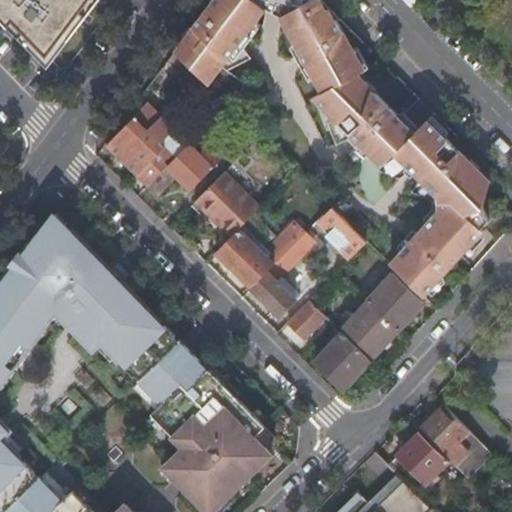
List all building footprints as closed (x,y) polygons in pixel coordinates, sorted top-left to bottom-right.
[(0,0),(0,16),(15,32),(24,32),(53,61),(98,0),(0,0)] [(213,0),(174,53),(186,64),(227,104),(233,110),(244,84),(225,72),(250,60),(239,45),(244,39),(256,22),(260,0),(213,0)] [(399,274),(423,298),(483,232),(481,229),(489,221),(477,195),(489,183),(431,125),(427,121),(421,127),(418,130),(417,129),(408,139),(402,133),(394,124),(399,119),(355,76),(362,72),(335,22),(338,20),(318,0),(311,0),(299,7),(290,5),(285,29),(300,56),(304,65),(320,94),(311,99),(328,115),(325,120),(334,147),(351,138),(365,151),(380,167),(376,171),(399,180),(409,170),(417,179),(411,195),(436,205),(437,212),(389,265),(398,275),(399,274)] [(24,32),(15,32),(49,67),(53,61),(24,32)] [(107,144),(105,146),(147,186),(174,158),(160,144),(172,131),(174,130),(146,104),(139,111),(133,117),(107,144)] [(174,158),(147,186),(156,194),(173,177),(188,192),(212,167),(210,164),(212,162),(201,151),(198,153),(196,151),(235,112),(233,110),(227,104),(199,134),(187,145),(174,158)] [(187,145),(172,131),(160,144),(174,158),(187,145)] [(250,158),(265,142),(259,135),(244,151),(250,158)] [(235,232),(238,229),(259,207),(223,172),(195,201),(207,214),(213,219),(218,216),(235,232)] [(195,201),(190,207),(202,219),(207,214),(195,201)] [(330,205),(324,211),(360,246),(365,242),(362,239),(363,238),(330,205)] [(67,223),(58,214),(51,214),(34,238),(39,242),(52,224),(59,223),(63,227),(67,223)] [(213,219),(230,236),(235,232),(218,216),(213,219)] [(68,232),(63,227),(59,223),(52,224),(39,242),(34,247),(30,244),(0,282),(0,502),(8,511),(36,483),(17,464),(16,464),(21,459),(22,458),(18,453),(4,439),(8,435),(12,431),(3,422),(0,419),(0,387),(0,383),(10,370),(12,367),(13,366),(26,349),(27,348),(28,346),(41,328),(43,330),(49,323),(57,312),(65,321),(68,324),(76,331),(94,351),(97,347),(102,343),(116,357),(119,360),(120,361),(121,360),(126,355),(146,375),(177,345),(158,324),(160,322),(162,321),(160,318),(135,293),(133,293),(123,282),(122,281),(111,270),(112,269),(72,228),(68,232)] [(269,246),(280,256),(301,235),(290,225),(269,246)] [(256,247),(238,229),(235,232),(230,236),(215,252),(250,287),(250,286),(273,264),(266,257),(264,255),(268,251),(263,247),(260,250),(256,247)] [(279,315),(286,322),(302,306),(294,299),(275,280),(311,244),(301,235),(280,256),(273,264),(250,286),(279,315)] [(309,299),(317,307),(345,279),(337,270),(309,299)] [(367,299),(398,329),(422,303),(392,273),(371,296),(366,292),(363,295),(367,299)] [(302,306),(286,322),(302,337),(324,313),(317,307),(309,299),(302,306)] [(374,355),(398,329),(367,299),(342,326),(374,355)] [(164,325),(160,322),(158,324),(177,345),(180,342),(175,337),(177,335),(165,323),(164,325)] [(342,390),(371,359),(338,327),(333,331),(338,336),(313,361),(342,390)] [(46,332),(43,330),(41,328),(28,346),(33,349),(46,332)] [(199,358),(181,340),(180,342),(177,345),(146,375),(141,380),(139,382),(161,405),(152,414),(185,448),(165,467),(187,489),(209,511),(213,511),(243,483),(273,454),(265,447),(255,436),(266,426),(241,401),(199,358)] [(102,343),(97,347),(112,361),(116,357),(102,343)] [(31,352),(26,349),(13,366),(18,370),(31,352)] [(141,380),(146,375),(126,355),(121,360),(125,364),(123,365),(135,377),(136,375),(141,380)] [(0,387),(0,388),(2,390),(15,373),(10,370),(0,383),(0,387)] [(419,429),(420,431),(449,459),(455,464),(479,440),(443,405),(419,429)] [(276,437),(266,426),(255,436),(265,447),(276,437)] [(420,431),(387,463),(397,473),(408,483),(417,474),(426,482),(449,459),(420,431)] [(22,449),(8,435),(4,439),(18,453),(22,449)] [(21,460),(21,459),(16,464),(17,464),(36,483),(41,479),(36,474),(37,473),(25,461),(24,462),(21,460)] [(70,495),(47,472),(42,477),(64,500),(70,495)] [(385,485),(408,508),(421,496),(408,483),(397,473),(385,485)] [(132,511),(127,505),(119,511),(94,511),(74,491),(70,495),(64,500),(42,477),(41,479),(36,483),(8,511),(6,511),(132,511)] [(357,492),(376,511),(403,511),(408,508),(385,485),(367,502),(357,492)] [(411,511),(408,508),(403,511),(376,511),(357,492),(336,511),(411,511)] [(421,496),(408,508),(411,511),(428,511),(433,508),(421,496)]
